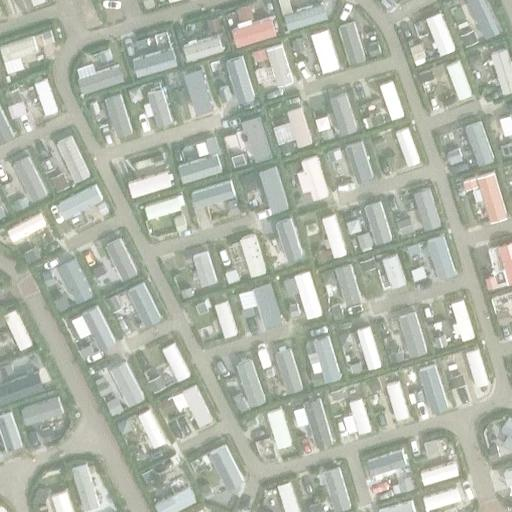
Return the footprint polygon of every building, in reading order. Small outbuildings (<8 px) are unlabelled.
[(499,29),(485,0),(471,0),(487,35),(499,29)] [(288,27),(319,18),(316,7),(285,16),(288,27)] [(454,47),(440,11),(426,16),(440,53),(454,47)] [(241,42),(271,33),(268,22),(252,26),(251,23),(245,25),(246,29),(238,31),(241,42)] [(361,57),(351,23),(340,26),(350,60),(361,57)] [(338,65),(329,34),(318,38),(327,68),(338,65)] [(194,57),(226,47),(223,36),(203,42),(202,38),(189,41),(194,57)] [(292,79),(281,43),(266,48),(278,84),(292,79)] [(511,66),(506,47),(491,52),(503,92),(511,88),(511,66)] [(138,74),(177,62),(173,50),(134,62),(138,74)] [(11,78),(40,66),(35,55),(17,62),(16,59),(7,62),(9,65),(6,66),(11,78)] [(253,94),(242,56),(230,59),(242,97),(253,94)] [(213,63),(220,89),(231,85),(227,72),(226,73),(222,60),(213,63)] [(471,93),(458,60),(447,64),(459,97),(471,93)] [(83,91),(120,79),(116,67),(94,74),(93,70),(77,75),(79,79),(83,91)] [(57,109),(46,77),(34,81),(46,113),(57,109)] [(213,107),(204,79),(193,82),(195,90),(191,91),(193,97),(197,96),(202,110),(213,107)] [(402,113),(394,88),(383,91),(388,107),(385,107),(387,111),(389,110),(391,117),(402,113)] [(172,120),(164,90),(152,93),(157,112),(152,113),(154,119),(159,118),(161,123),(172,120)] [(353,118),(345,91),(334,94),(342,121),(353,118)] [(129,126),(119,92),(107,96),(109,103),(106,104),(108,111),(112,110),(118,129),(129,126)] [(311,140),(300,105),(287,109),(298,144),(311,140)] [(12,131),(0,107),(0,135),(1,137),(12,131)] [(250,123),(260,157),(272,153),(262,119),(250,123)] [(336,136),(332,123),(318,127),(322,140),(328,138),(329,141),(333,140),(332,137),(336,136)] [(493,158),(482,125),(468,130),(479,163),(493,158)] [(419,159),(407,126),(396,130),(408,164),(419,159)] [(89,173),(70,135),(59,141),(69,159),(64,162),(69,172),(74,170),(78,178),(89,173)] [(372,173),(361,140),(350,143),(360,177),(372,173)] [(327,190),(316,153),(304,157),(316,193),(327,190)] [(48,190),(30,154),(19,160),(37,195),(48,190)] [(183,181),(220,170),(215,155),(178,166),(183,181)] [(132,195),(171,183),(167,169),(147,175),(145,171),(137,174),(139,178),(128,181),(132,195)] [(241,174),(245,190),(255,187),(254,184),(257,183),(255,176),(257,176),(255,170),(241,174)] [(477,175),(490,220),(506,216),(493,170),(477,175)] [(287,205),(278,174),(267,178),(272,194),(268,196),(272,210),(287,205)] [(196,202),(233,190),(229,178),(193,190),(196,202)] [(94,184),(65,199),(70,210),(87,201),(89,205),(96,201),(94,197),(99,195),(94,184)] [(440,226),(428,187),(417,190),(426,222),(427,222),(429,229),(440,226)] [(181,193),(145,205),(149,217),(180,207),(179,204),(184,202),(181,193)] [(391,236),(381,204),(369,207),(375,226),(371,228),(373,235),(378,234),(379,240),(391,236)] [(13,239),(45,222),(39,211),(7,228),(13,239)] [(345,251),(333,212),(321,216),(334,255),(345,251)] [(303,257),(293,224),(283,228),(293,261),(303,257)] [(266,269),(256,236),(244,240),(254,273),(266,269)] [(137,268),(122,239),(111,244),(126,274),(137,268)] [(454,269),(445,240),(434,243),(443,272),(454,269)] [(511,240),(502,244),(511,277),(511,240)] [(316,262),(332,257),(329,248),(325,249),(324,246),(312,250),(316,262)] [(217,284),(206,250),(195,253),(202,274),(196,276),(198,284),(204,282),(206,288),(217,284)] [(92,293),(76,262),(63,268),(78,299),(92,293)] [(359,296),(350,263),(338,266),(348,299),(359,296)] [(318,305),(309,276),(299,279),(308,308),(318,305)] [(158,311),(143,280),(129,287),(145,318),(158,311)] [(280,318),(271,286),(259,290),(269,322),(280,318)] [(474,335),(463,297),(451,301),(457,321),(452,322),(456,333),(460,331),(462,338),(474,335)] [(236,331),(226,299),(216,302),(225,335),(236,331)] [(114,339),(96,304),(86,309),(104,344),(114,339)] [(31,342),(15,307),(4,312),(20,348),(31,342)] [(423,342),(414,313),(403,316),(407,328),(403,329),(406,340),(410,338),(412,345),(423,342)] [(380,363),(368,324),(357,328),(368,367),(380,363)] [(101,347),(96,335),(83,341),(85,345),(80,347),(84,355),(101,347)] [(189,373),(173,341),(163,347),(178,378),(189,373)] [(488,381),(478,347),(466,351),(476,385),(488,381)] [(340,375),(332,349),(321,352),(329,378),(340,375)] [(301,386),(292,356),(280,359),(286,378),(281,379),(284,389),(289,387),(289,389),(301,386)] [(143,396),(123,357),(111,363),(124,389),(119,391),(123,399),(128,397),(131,403),(143,396)] [(258,383),(251,357),(239,361),(247,386),(258,383)] [(446,402),(436,369),(425,372),(435,405),(446,402)] [(0,397),(1,402),(42,388),(36,373),(0,385),(0,397)] [(408,414),(398,379),(386,383),(396,417),(408,414)] [(212,417),(195,384),(182,390),(199,424),(212,417)] [(31,419),(62,408),(58,395),(26,406),(31,419)] [(370,428),(361,397),(350,400),(359,431),(370,428)] [(165,440),(149,407),(138,413),(154,445),(165,440)] [(291,442),(280,407),(267,411),(278,446),(291,442)] [(332,439),(324,409),(312,412),(320,443),(332,439)] [(0,413),(0,426),(7,448),(22,443),(10,410),(0,413)] [(511,435),(511,417),(509,416),(501,429),(511,435)] [(241,474),(225,443),(211,449),(227,481),(241,474)] [(379,467),(405,460),(402,448),(376,456),(379,467)] [(424,482),(458,472),(455,460),(421,471),(424,482)] [(73,467),(84,507),(99,503),(88,462),(73,467)] [(190,494),(177,467),(166,472),(180,499),(190,494)] [(350,504),(340,470),(329,473),(339,508),(350,504)] [(293,511),(285,481),(273,485),(281,511),(293,511)] [(427,507),(460,497),(457,485),(423,496),(427,507)] [(72,511),(65,489),(50,494),(55,511),(72,511)] [(383,511),(411,511),(415,511),(412,499),(382,508),(383,511)]
